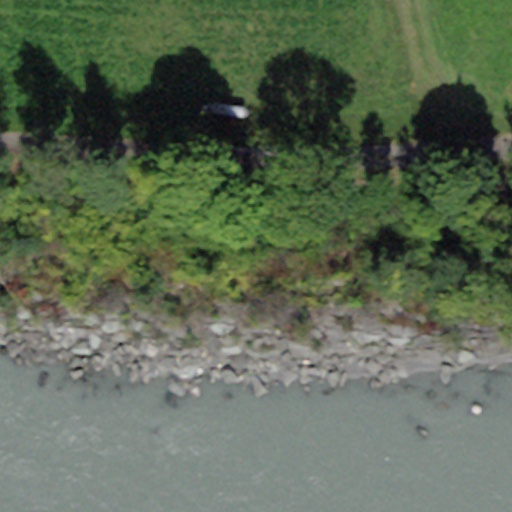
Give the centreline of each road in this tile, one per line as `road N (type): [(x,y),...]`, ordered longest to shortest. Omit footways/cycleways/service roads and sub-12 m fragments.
road 1 (track): [(511,144),(0,126)]
road 2 (track): [(393,0),(422,142)]
